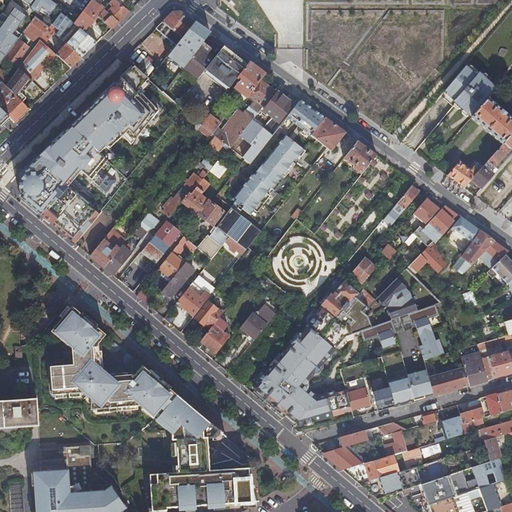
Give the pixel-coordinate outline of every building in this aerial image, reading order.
[(51,0),(21,0),(38,13),(39,11),(47,17),(57,4),(51,0)] [(91,0),(90,0),(73,23),(83,31),(101,8),(91,0)] [(123,5),(116,0),(110,0),(98,16),(111,30),(130,11),(123,5)] [(0,63),(9,52),(14,44),(21,35),(14,30),(24,16),(14,9),(7,18),(3,24),(0,27),(0,63)] [(60,12),(48,28),(54,32),(66,43),(56,55),(71,68),(97,43),(83,31),(73,23),(60,12)] [(171,12),(155,28),(176,44),(178,42),(194,22),(180,12),(171,12)] [(34,17),(25,29),(39,40),(45,32),(48,28),(40,21),(34,17)] [(209,33),(194,22),(178,42),(180,44),(182,41),(188,46),(195,52),(202,42),(209,33)] [(45,32),(39,40),(44,44),(54,32),(48,28),(45,32)] [(152,33),(140,48),(159,64),(174,46),(164,38),(162,41),(152,33)] [(16,45),(14,44),(9,52),(10,53),(7,58),(15,64),(28,47),(19,40),(16,45)] [(44,44),(39,40),(18,68),(32,81),(34,78),(36,80),(41,75),(39,73),(56,55),(44,44)] [(178,42),(176,44),(171,51),(176,56),(182,53),(185,50),(188,46),(182,41),(180,44),(178,42)] [(184,67),(198,78),(202,72),(213,60),(206,54),(211,48),(202,42),(195,52),(192,55),(184,67)] [(188,46),(185,50),(192,55),(195,52),(188,46)] [(213,60),(202,72),(227,91),(237,78),(248,64),(223,46),(213,60)] [(145,49),(135,55),(146,74),(156,68),(145,49)] [(248,64),(237,78),(239,80),(233,87),(246,97),(248,95),(262,106),(276,88),(273,86),(271,88),(260,79),(265,74),(249,62),(248,64)] [(149,79),(134,66),(21,175),(22,198),(75,243),(98,214),(66,187),(63,184),(77,167),(80,170),(80,171),(104,191),(114,180),(100,168),(107,161),(98,153),(119,133),(131,144),(158,110),(137,89),(149,79)] [(475,75),(465,66),(448,86),(444,91),(454,100),(452,101),(471,118),(489,98),(498,88),(478,72),(475,75)] [(32,81),(18,68),(11,78),(6,86),(15,95),(17,97),(28,86),(32,81)] [(0,108),(4,112),(8,117),(15,123),(29,109),(17,97),(15,95),(6,86),(11,78),(0,69),(0,108)] [(292,104),(276,92),(263,110),(279,122),(292,104)] [(511,132),(511,118),(489,98),(471,118),(501,145),(511,132)] [(324,117),(300,99),(279,126),(286,132),(293,122),(298,126),(302,129),(310,136),(311,135),(324,117)] [(242,112),(244,113),(246,111),(254,118),(257,113),(242,101),(239,106),(244,110),(242,112)] [(0,125),(8,117),(4,112),(0,108),(0,125)] [(209,114),(200,124),(215,136),(209,143),(218,151),(224,144),(230,148),(252,120),(244,113),(239,119),(242,120),(235,129),(235,128),(228,137),(216,128),(220,123),(209,114)] [(331,150),(345,132),(324,117),(311,135),(331,150)] [(271,136),(252,121),(231,148),(250,163),(271,136)] [(302,129),(298,126),(288,137),(292,141),(302,129)] [(511,132),(501,145),(483,165),(493,174),(497,169),(494,167),(510,149),(509,147),(511,144),(511,132)] [(305,151),(292,141),(288,137),(285,135),(254,175),(252,174),(232,199),(235,201),(234,202),(234,203),(239,206),(237,208),(240,210),(242,208),(249,214),(253,209),(257,212),(269,196),(266,193),(270,188),(274,190),(280,183),(278,181),(282,175),(284,177),(295,164),(292,162),(297,157),(299,159),(305,151)] [(320,143),(316,140),(312,145),(317,148),(320,143)] [(360,174),(375,155),(357,141),(343,158),(353,166),(352,168),(360,174)] [(470,179),(482,166),(477,162),(477,163),(475,161),(471,165),(473,166),(469,170),(459,161),(446,175),(463,187),(468,182),(470,179)] [(189,195),(202,179),(210,170),(206,167),(199,162),(197,165),(203,170),(198,176),(194,173),(188,180),(186,178),(184,181),(186,182),(170,203),(168,202),(163,208),(165,209),(162,212),(169,217),(182,201),(188,194),(189,195)] [(481,188),(493,174),(483,165),(482,166),(470,179),(473,182),(481,188)] [(63,184),(66,187),(80,171),(80,170),(77,167),(63,184)] [(209,185),(202,179),(189,195),(188,194),(182,201),(196,212),(203,217),(216,227),(226,213),(201,194),(209,185)] [(224,185),(215,196),(218,198),(227,187),(224,185)] [(398,201),(397,203),(405,209),(419,192),(411,186),(398,201)] [(426,198),(413,214),(425,223),(439,209),(426,198)] [(439,238),(459,215),(445,205),(422,229),(419,226),(413,233),(427,246),(432,240),(435,243),(439,238)] [(226,213),(216,227),(229,237),(245,250),(260,231),(235,210),(231,207),(226,213)] [(159,221),(148,212),(140,221),(138,223),(134,229),(143,237),(147,230),(154,227),(159,221)] [(469,245),(481,231),(461,217),(450,229),(469,245)] [(166,221),(155,234),(169,246),(180,232),(166,221)] [(209,236),(221,246),(225,242),(225,241),(229,237),(216,227),(209,236)] [(110,230),(102,239),(89,255),(96,261),(103,267),(111,258),(115,253),(115,252),(116,251),(118,248),(120,245),(124,241),(110,230)] [(471,265),(479,256),(494,241),(481,231),(469,245),(460,256),(461,257),(471,265)] [(142,250),(140,252),(155,264),(169,246),(155,234),(142,250)] [(207,234),(197,247),(211,259),(221,246),(209,236),(207,234)] [(179,241),(193,252),(197,247),(183,236),(179,241)] [(225,241),(225,242),(230,246),(228,248),(234,253),(236,251),(241,255),(242,254),(245,250),(229,237),(225,241)] [(494,241),(479,256),(490,268),(491,267),(504,255),(508,251),(494,241)] [(381,252),(389,259),(396,252),(387,244),(381,252)] [(103,267),(112,275),(123,263),(125,259),(130,254),(120,245),(118,248),(116,251),(115,252),(115,253),(111,258),(103,267)] [(438,271),(445,263),(428,247),(420,254),(419,253),(408,265),(416,273),(428,261),(438,271)] [(182,265),(184,263),(170,252),(158,268),(171,278),(182,265)] [(511,263),(504,255),(491,267),(507,284),(511,281),(511,263)] [(364,257),(350,274),(355,277),(349,285),(357,292),(367,280),(365,279),(367,277),(369,278),(374,273),(372,271),(375,268),(364,257)] [(461,274),(471,265),(461,257),(453,267),(461,274)] [(190,271),(182,265),(171,278),(161,291),(169,297),(190,271)] [(202,270),(199,275),(209,282),(212,277),(202,270)] [(387,306),(392,320),(416,311),(409,292),(395,278),(377,296),(387,306)] [(264,283),(271,288),(274,284),(267,279),(264,283)] [(298,425),(351,410),(347,393),(346,391),(335,394),(334,392),(316,397),(307,389),(306,382),(313,374),(314,374),(315,373),(318,373),(322,368),(322,365),(323,363),(345,337),(360,331),(371,327),(367,316),(363,312),(362,311),(366,306),(356,297),(359,293),(357,292),(349,285),(344,281),(335,292),(336,292),(332,296),(331,294),(330,295),(322,305),(324,308),(317,316),(316,314),(315,316),(311,316),(308,320),(308,324),(307,325),(309,327),(302,335),(300,333),(300,334),(289,346),(289,347),(288,346),(279,356),(275,357),(272,361),(272,365),(271,366),(267,371),(266,371),(257,381),(258,382),(254,387),(256,389),(266,398),(270,401),(269,401),(270,401),(281,411),(282,411),(285,414),(283,416),(285,417),(286,415),(294,422),(292,424),(294,425),(296,423),(298,425)] [(203,292),(192,283),(188,287),(176,303),(192,316),(205,301),(210,295),(204,290),(203,292)] [(149,306),(156,297),(143,286),(136,295),(143,301),(149,306)] [(366,306),(367,307),(370,303),(368,301),(371,298),(362,290),(359,293),(356,297),(366,306)] [(462,295),(467,308),(475,305),(471,292),(462,295)] [(320,302),(322,305),(330,295),(328,293),(320,302)] [(218,317),(222,312),(208,301),(195,318),(203,325),(205,322),(211,326),(218,317)] [(423,360),(444,354),(439,339),(435,340),(428,319),(439,315),(435,304),(416,311),(392,320),(371,327),(360,331),(363,342),(378,336),(382,348),(395,343),(391,332),(395,331),(395,333),(412,327),(412,325),(415,324),(423,345),(420,346),(423,360)] [(158,416),(176,395),(142,366),(135,375),(107,377),(100,371),(98,344),(106,335),(72,306),(51,331),(72,349),(73,365),(50,366),(52,395),(82,393),(90,399),(91,410),(143,406),(157,417),(158,416)] [(251,313),(239,327),(246,333),(243,337),(250,343),(273,315),(262,306),(254,316),(251,313)] [(211,326),(200,340),(216,353),(229,336),(225,332),(223,331),(228,325),(218,317),(211,326)] [(307,325),(300,333),(302,335),(309,327),(307,325)] [(287,344),(289,346),(300,334),(297,332),(287,344)] [(511,342),(511,339),(510,334),(508,335),(503,336),(505,342),(506,345),(511,342)] [(505,342),(503,336),(484,342),(486,348),(505,342)] [(117,345),(114,342),(108,350),(111,353),(117,353),(121,348),(117,345)] [(459,349),(460,354),(478,349),(477,344),(459,349)] [(487,380),(511,372),(511,366),(508,354),(507,351),(481,358),(487,380)] [(469,385),(487,380),(481,358),(479,352),(461,357),(469,385)] [(127,367),(134,359),(130,356),(127,353),(123,357),(123,364),(127,367)] [(433,395),(469,385),(461,357),(425,368),(426,370),(433,395)] [(254,379),(257,381),(266,371),(263,368),(254,379)] [(426,370),(407,375),(413,400),(433,395),(426,370)] [(389,386),(394,405),(413,400),(407,375),(387,381),(389,386)] [(389,386),(384,388),(372,391),(377,410),(394,405),(389,386)] [(366,387),(347,393),(351,410),(370,404),(366,387)] [(511,388),(504,391),(496,393),(502,412),(509,410),(511,409),(510,402),(511,401),(511,388)] [(266,398),(256,389),(254,391),(264,400),(266,398)] [(496,393),(491,394),(479,398),(481,403),(481,405),(485,417),(502,412),(496,393)] [(215,428),(176,395),(158,416),(168,424),(165,428),(168,430),(171,433),(172,440),(176,440),(178,473),(149,474),(151,509),(250,502),(251,502),(250,484),(249,468),(209,471),(207,438),(213,438),(218,431),(215,428)] [(0,428),(38,426),(36,399),(0,401),(0,428)] [(279,412),(281,411),(270,401),(269,403),(279,412)] [(460,415),(462,424),(481,418),(485,417),(481,405),(481,403),(478,404),(478,405),(479,408),(469,411),(459,414),(460,415)] [(436,420),(433,410),(423,413),(426,423),(436,420)] [(286,415),(285,417),(292,424),(294,422),(286,415)] [(446,436),(447,439),(463,434),(460,424),(462,424),(460,415),(442,421),(441,421),(443,430),(445,430),(446,436)] [(463,434),(474,431),(473,426),(483,423),(481,418),(462,424),(460,424),(463,434)] [(483,440),(494,437),(505,434),(511,431),(511,419),(480,429),(483,440)] [(394,421),(379,425),(378,426),(384,435),(394,432),(401,430),(405,429),(394,421)] [(370,428),(364,430),(367,440),(373,438),(370,428)] [(364,430),(358,431),(340,436),(343,447),(344,447),(367,440),(364,430)] [(388,456),(403,452),(407,451),(401,430),(394,432),(396,442),(385,445),(388,456)] [(489,461),(499,458),(500,457),(494,437),(483,440),(485,444),(489,461)] [(407,451),(403,452),(404,455),(406,455),(408,461),(418,458),(417,456),(431,452),(429,444),(407,451)] [(90,454),(89,446),(40,449),(41,476),(34,476),(36,511),(126,511),(126,510),(106,481),(91,468),(90,454)] [(340,448),(323,452),(335,463),(342,469),(361,464),(344,447),(343,447),(340,448)] [(352,478),(360,484),(379,478),(394,473),(392,468),(384,470),(382,465),(390,463),(388,456),(361,464),(342,469),(352,478)] [(482,511),(487,510),(486,509),(479,488),(486,485),(492,483),(498,481),(505,479),(499,458),(489,461),(421,484),(425,495),(422,496),(422,506),(426,511),(482,511)] [(421,484),(416,466),(412,467),(397,472),(394,473),(379,478),(383,493),(402,487),(403,490),(421,484)] [(479,488),(486,509),(500,505),(492,483),(486,485),(479,488)] [(509,503),(501,506),(502,511),(511,511),(511,503),(511,502),(509,503)]
